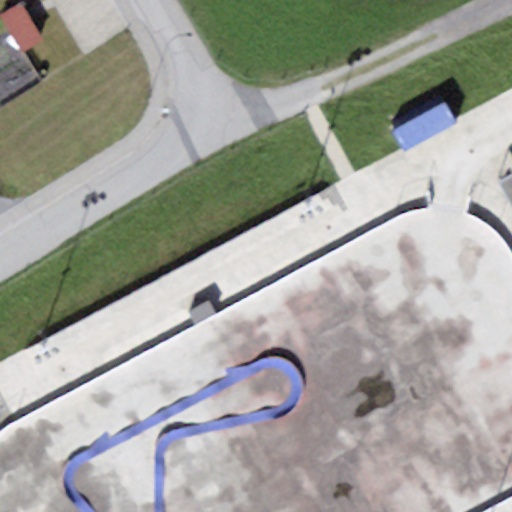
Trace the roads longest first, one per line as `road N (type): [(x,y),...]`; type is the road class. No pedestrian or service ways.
road 1 (residential): [(147,0),(215,117),(0,250)]
road 2 (track): [(215,117),(483,0)]
